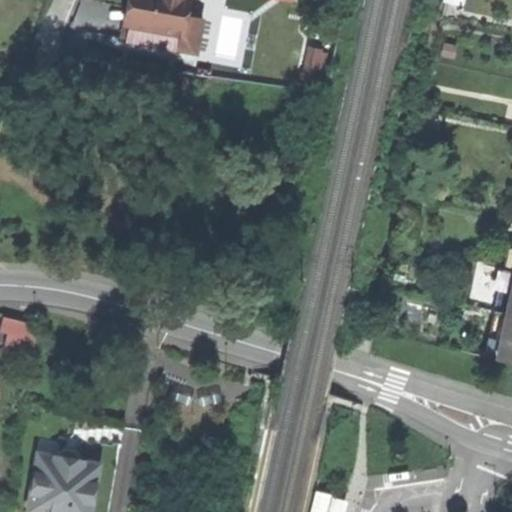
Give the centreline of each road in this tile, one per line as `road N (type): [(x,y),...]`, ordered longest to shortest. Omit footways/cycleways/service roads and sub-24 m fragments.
road 1 (secondary): [(338,372),(84,296),(0,285)]
road 2 (secondary): [(338,372),(511,450)]
road 3 (secondary): [(511,418),(370,373),(338,372)]
